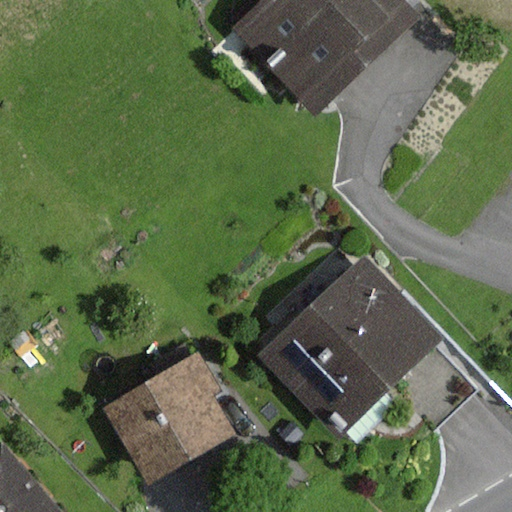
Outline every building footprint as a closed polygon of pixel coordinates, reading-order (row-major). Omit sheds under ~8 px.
[(274,0),(245,29),(314,100),(379,36),(386,44),(417,13),(404,0),(274,0)] [(367,261),(268,355),(344,435),(402,379),(442,341),(367,261)] [(485,386),(442,341),(402,379),(445,424),(485,386)] [(201,358),(113,407),(150,473),(227,430),(207,395),(218,389),(201,358)] [(0,456),(0,511),(62,511),(10,448),(0,456)]
